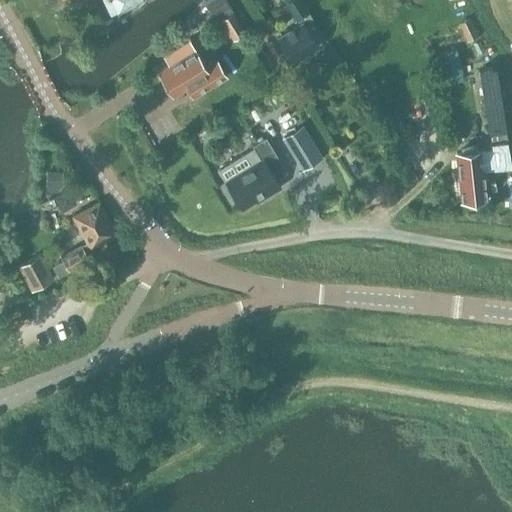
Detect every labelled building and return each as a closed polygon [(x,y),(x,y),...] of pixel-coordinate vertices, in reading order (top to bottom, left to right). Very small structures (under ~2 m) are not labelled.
[(111,0),(117,13),(136,4),(134,0),(111,0)] [(225,0),(207,0),(204,2),(216,22),(219,20),(233,12),(225,0)] [(283,0),(285,2),(299,23),(278,37),(293,61),(317,45),(305,25),(313,20),(305,7),(300,0),(283,0)] [(245,33),(233,12),(219,20),(231,40),(245,33)] [(194,48),(157,71),(172,95),(191,84),(197,94),(227,76),(216,59),(205,65),(194,48)] [(494,60),(478,63),(480,75),(490,138),(506,136),(496,72),(494,60)] [(281,139),(301,171),(323,158),(303,125),(281,139)] [(225,180),(242,207),(256,199),(257,200),(280,186),(275,177),(286,171),(265,137),(252,145),(260,158),(225,180)] [(491,147),(456,152),(461,200),(485,197),(483,172),(511,168),(507,141),(491,143),(491,147)] [(57,171),(46,171),(45,192),(57,192),(57,171)] [(52,265),(58,275),(89,259),(84,250),(116,233),(98,200),(72,215),(87,241),(61,255),(63,259),(52,265)] [(18,265),(32,290),(53,278),(39,254),(18,265)]
